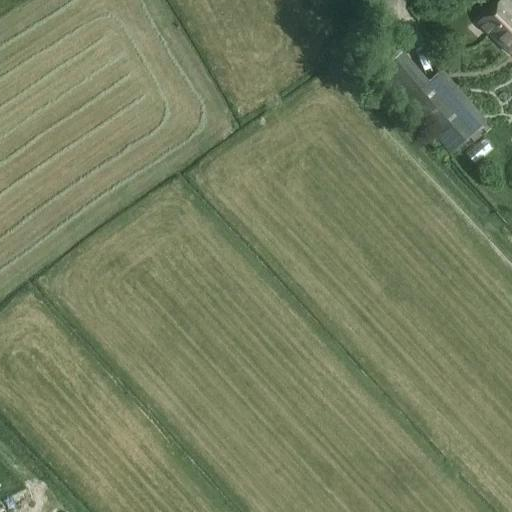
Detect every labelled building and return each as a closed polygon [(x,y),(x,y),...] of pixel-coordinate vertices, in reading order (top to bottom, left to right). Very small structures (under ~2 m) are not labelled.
[(511,6),(505,0),(502,0),(479,23),(509,53),(511,49),(511,6)] [(410,40),(421,56),(430,50),(419,34),(410,40)] [(378,71),(405,101),(429,80),(402,50),(378,71)] [(405,101),(450,153),(480,126),(435,75),(429,80),(405,101)] [(474,161),(493,152),(484,134),(465,143),(474,161)] [(9,494),(12,511),(20,511),(31,510),(26,490),(9,494)]
